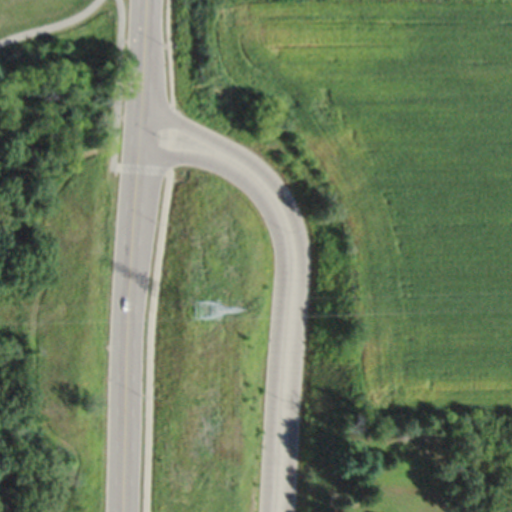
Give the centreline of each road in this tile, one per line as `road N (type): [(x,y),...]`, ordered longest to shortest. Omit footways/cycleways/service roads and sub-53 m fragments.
road 1 (tertiary): [(144,0),(125,511)]
road 2 (secondary): [(289,511),(304,271),(294,217),(250,160),(178,121),(140,115)]
road 3 (secondary): [(138,149),(204,159),(241,176),(278,222),(287,271),(272,511)]
